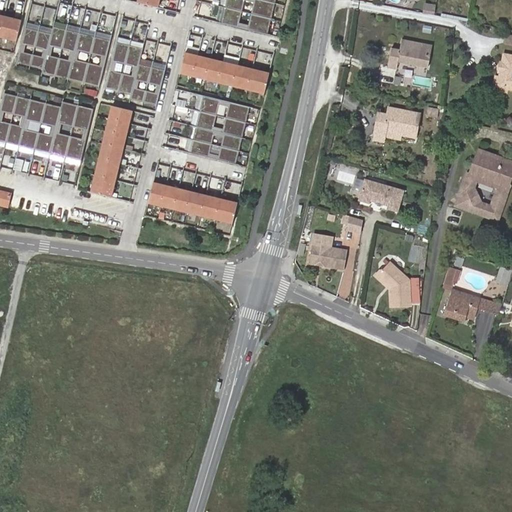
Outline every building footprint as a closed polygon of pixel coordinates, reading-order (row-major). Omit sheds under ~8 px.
[(271,18),(274,3),(262,0),(227,0),(225,7),(271,18)] [(438,15),(440,6),(429,3),(428,12),(438,15)] [(74,13),(83,16),(85,9),(76,6),(74,13)] [(267,34),(271,18),(225,7),(221,23),(267,34)] [(0,36),(16,41),(21,20),(4,16),(0,34),(0,36)] [(146,31),(147,24),(138,22),(137,30),(146,31)] [(55,76),(66,30),(53,27),(52,34),(51,38),(43,69),(42,72),(55,76)] [(30,66),(39,31),(25,28),(17,63),(30,66)] [(68,79),(79,33),(66,30),(55,76),(68,79)] [(51,38),(52,34),(39,31),(30,66),(43,69),(51,38)] [(84,83),(95,37),(79,33),(68,79),(84,83)] [(99,86),(111,41),(95,37),(84,83),(99,86)] [(416,63),(416,66),(430,69),(435,46),(405,39),(403,51),(393,49),(389,68),(399,70),(400,62),(412,65),(412,62),(416,63)] [(118,91),(130,45),(116,42),(105,88),(118,91)] [(139,64),(143,48),(130,45),(118,91),(131,94),(139,64)] [(193,76),(198,55),(185,52),(180,73),(193,76)] [(511,89),(511,54),(502,53),(494,90),(508,93),(509,89),(511,89)] [(205,79),(210,59),(198,55),(193,76),(205,79)] [(210,80),(215,60),(210,59),(205,79),(210,80)] [(218,82),(223,62),(215,60),(210,80),(218,82)] [(233,86),(238,65),(223,62),(218,82),(233,86)] [(143,102),(152,67),(139,64),(131,94),(130,99),(143,102)] [(247,89),(252,69),(238,65),(233,86),(247,89)] [(157,105),(165,70),(152,67),(143,102),(157,105)] [(264,93),(269,73),(252,69),(247,89),(264,93)] [(0,140),(6,142),(17,97),(4,93),(0,109),(0,140)] [(47,102),(59,106),(62,98),(50,94),(47,102)] [(246,122),(249,106),(204,95),(200,111),(246,122)] [(19,145),(30,100),(17,97),(6,142),(19,145)] [(35,149),(46,104),(30,100),(19,145),(35,149)] [(66,156),(78,106),(63,102),(61,107),(50,153),(66,156)] [(50,153),(61,107),(46,104),(35,149),(50,153)] [(129,123),(132,110),(112,105),(109,118),(129,123)] [(81,160),(94,110),(78,106),(66,156),(81,160)] [(422,113),(391,108),(389,118),(380,116),(376,138),(386,140),(386,136),(387,130),(403,133),(417,136),(422,113)] [(242,138),(246,122),(200,111),(196,126),(242,138)] [(126,136),(129,123),(109,118),(106,131),(126,136)] [(239,151),(242,138),(196,126),(193,139),(239,151)] [(387,130),(386,136),(402,139),(403,133),(387,130)] [(123,149),(126,136),(106,131),(103,144),(123,149)] [(235,164),(239,151),(193,139),(190,153),(235,164)] [(120,163),(123,149),(103,144),(99,158),(120,163)] [(480,154),(476,167),(478,168),(480,167),(484,164),(482,162),(488,157),(480,154)] [(511,178),(511,164),(495,159),(492,161),(489,157),(488,157),(482,162),(484,164),(480,167),(478,168),(476,167),(472,177),(479,179),(494,184),(498,182),(503,187),(511,183),(509,180),(509,177),(511,178)] [(115,180),(120,163),(99,158),(95,175),(115,180)] [(111,197),(115,180),(95,175),(91,192),(111,197)] [(472,177),(469,176),(458,208),(500,222),(511,188),(510,184),(508,189),(503,187),(502,187),(499,191),(493,208),(483,204),(476,190),(479,179),(472,177)] [(408,192),(368,179),(361,201),(371,204),(372,202),(377,203),(377,204),(384,206),(390,207),(389,210),(401,213),(408,192)] [(161,206),(166,185),(153,182),(148,202),(161,206)] [(174,209),(179,188),(166,185),(161,206),(174,209)] [(174,209),(186,212),(191,191),(179,188),(174,209)] [(0,205),(7,208),(11,192),(0,189),(0,205)] [(201,215),(206,195),(191,191),(186,212),(201,215)] [(216,219),(221,199),(206,195),(201,215),(216,219)] [(233,223),(238,203),(221,199),(216,219),(233,223)] [(363,233),(366,220),(352,216),(349,228),(363,233)] [(311,264),(345,268),(348,251),(333,249),(334,236),(315,234),(311,264)] [(392,289),(390,291),(391,292),(391,308),(410,308),(410,284),(392,265),(382,273),(381,272),(375,276),(384,285),(388,286),(392,289)] [(506,287),(510,271),(499,267),(494,284),(506,287)] [(444,291),(454,294),(455,291),(462,271),(451,268),(444,291)] [(473,308),(480,310),(483,300),(455,291),(454,294),(447,316),(468,323),(469,318),(473,308)] [(499,316),(502,306),(483,300),(480,310),(499,316)] [(477,321),(480,310),(473,308),(469,318),(477,321)]
